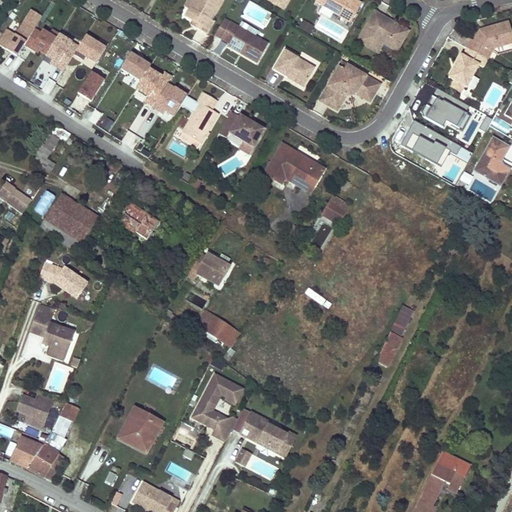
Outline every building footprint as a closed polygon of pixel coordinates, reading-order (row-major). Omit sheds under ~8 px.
[(198,24),(196,28),(206,34),(213,21),(211,19),(222,0),(193,0),(193,1),(195,2),(190,10),(188,8),(184,16),(192,21),(198,24)] [(188,8),(190,10),(195,2),(193,1),(191,0),(190,0),(186,7),(188,8)] [(288,0),(277,0),(275,4),(283,9),(288,0)] [(350,23),(361,4),(354,0),(315,0),(315,1),(322,5),(333,12),(334,12),(334,13),(350,23)] [(333,12),(322,5),(319,12),(329,18),(333,12)] [(15,35),(7,30),(0,40),(0,46),(16,56),(24,44),(33,29),(41,17),(31,10),(15,35)] [(389,20),(374,11),(358,38),(365,42),(371,41),(381,46),(382,44),(396,52),(408,31),(393,22),(391,24),(387,22),(389,20)] [(223,19),(214,35),(228,43),(227,46),(238,52),(239,51),(243,53),(242,54),(256,63),(267,44),(247,32),(238,27),(223,19)] [(309,34),(313,26),(303,20),(298,28),(309,34)] [(241,22),(238,27),(247,32),(250,27),(241,22)] [(487,59),(491,52),(493,49),(494,48),(495,48),(511,43),(511,36),(508,22),(479,30),(473,41),(470,39),(466,48),(487,59)] [(33,29),(24,44),(31,48),(32,46),(45,55),(55,39),(42,31),(40,33),(33,29)] [(105,49),(85,36),(74,54),(83,60),(85,57),(95,64),(105,49)] [(371,41),(365,42),(358,38),(356,41),(377,53),(381,46),(371,41)] [(491,52),(497,55),(511,50),(511,43),(495,48),(494,48),(493,49),(491,52)] [(483,68),(487,59),(466,48),(462,56),(460,55),(448,78),(453,81),(464,87),(466,88),(478,65),(483,68)] [(273,70),(287,78),(288,75),(304,84),(314,68),(284,50),(273,70)] [(138,59),(130,54),(120,69),(140,81),(150,66),(142,61),(140,64),(136,62),(138,59)] [(80,62),(73,76),(83,81),(90,67),(80,62)] [(379,84),(341,62),(319,101),(336,111),(345,96),(355,94),(369,102),(379,84)] [(104,80),(90,72),(77,94),(90,102),(104,80)] [(304,84),(288,75),(287,78),(303,87),(304,84)] [(453,81),(450,87),(460,93),(464,87),(453,81)] [(187,96),(167,84),(152,107),(159,111),(161,108),(174,116),(187,96)] [(484,102),(495,107),(504,89),(492,84),(484,102)] [(433,96),(432,96),(422,117),(460,136),(471,115),(463,111),(466,105),(436,90),(433,96)] [(216,101),(203,93),(197,102),(201,105),(184,134),(200,143),(217,114),(211,110),(216,101)] [(238,116),(231,112),(218,134),(226,138),(229,134),(243,142),(253,148),(264,129),(239,115),(238,116)] [(100,126),(108,131),(114,122),(106,117),(100,126)] [(471,117),(461,135),(469,139),(479,121),(471,117)] [(70,134),(56,125),(37,154),(38,155),(33,163),(50,174),(55,165),(46,159),(59,140),(64,143),(70,134)] [(135,148),(140,137),(127,131),(122,143),(135,148)] [(510,147),(493,137),(476,167),(481,170),(478,174),(494,183),(499,174),(506,178),(511,169),(503,165),(502,167),(500,166),(499,162),(500,160),(501,161),(510,147)] [(249,154),(253,148),(243,142),(239,148),(249,154)] [(281,184),(285,178),(288,172),(313,187),(324,170),(282,145),(265,174),(281,184)] [(288,172),(285,178),(310,193),(313,187),(288,172)] [(506,178),(499,174),(494,183),(500,187),(506,178)] [(6,184),(0,192),(0,198),(22,214),(31,201),(6,184)] [(61,194),(45,220),(83,243),(99,218),(61,194)] [(341,221),(346,214),(328,203),(324,211),(341,221)] [(147,240),(158,223),(129,204),(118,221),(147,240)] [(339,226),(341,221),(324,211),(321,215),(339,226)] [(83,243),(45,220),(40,227),(76,254),(83,243)] [(27,221),(22,228),(27,232),(32,224),(27,221)] [(294,235),(298,229),(293,226),(290,232),(294,235)] [(94,245),(85,259),(104,271),(111,260),(106,257),(108,255),(94,245)] [(218,285),(228,267),(208,256),(206,258),(200,255),(191,270),(197,274),(218,285)] [(44,263),(39,277),(53,282),(62,289),(63,287),(68,290),(67,292),(77,299),(88,284),(64,267),(62,270),(44,263)] [(110,302),(117,289),(109,284),(96,319),(110,324),(119,308),(110,302)] [(137,303),(117,289),(110,302),(119,308),(131,315),(137,303)] [(52,317),(38,311),(30,331),(45,337),(42,343),(51,346),(67,353),(75,333),(50,323),(52,317)] [(181,322),(171,314),(167,319),(178,327),(181,322)] [(215,318),(206,331),(224,343),(233,330),(215,318)] [(192,329),(181,322),(178,327),(189,334),(192,329)] [(112,329),(103,324),(100,330),(110,334),(112,329)] [(133,338),(144,344),(151,331),(140,324),(133,338)] [(376,361),(387,367),(401,337),(390,332),(381,352),(377,359),(376,361)] [(67,353),(51,346),(47,355),(64,361),(67,353)] [(56,361),(44,386),(60,393),(72,368),(56,361)] [(237,420),(233,417),(227,419),(226,418),(213,411),(221,395),(227,398),(226,400),(234,404),(235,405),(243,389),(215,374),(193,417),(215,429),(213,434),(226,442),(232,429),(237,420)] [(26,417),(23,424),(42,431),(54,401),(38,395),(36,400),(22,394),(15,412),(26,417)] [(66,403),(75,407),(78,401),(69,397),(66,403)] [(73,422),(79,409),(75,407),(66,403),(60,417),(73,422)] [(149,448),(161,424),(153,420),(154,417),(139,410),(138,409),(135,409),(134,410),(132,412),(118,438),(127,442),(130,438),(132,439),(132,440),(131,441),(131,442),(131,443),(132,443),(132,444),(132,445),(133,445),(134,446),(142,450),(143,451),(146,451),(147,449),(149,448)] [(237,420),(232,429),(258,443),(259,441),(278,451),(277,453),(286,458),(297,437),(288,432),(287,434),(285,433),(284,436),(279,433),(280,431),(274,428),(272,430),(266,427),(269,422),(243,409),(237,420)] [(64,421),(58,418),(55,426),(60,429),(64,421)] [(69,424),(64,421),(60,429),(57,436),(62,439),(69,424)] [(26,433),(37,436),(39,430),(28,426),(26,433)] [(55,426),(51,432),(57,436),(60,429),(55,426)] [(62,439),(57,436),(51,432),(42,446),(26,469),(44,478),(45,476),(58,455),(59,454),(58,453),(66,441),(62,439)] [(42,446),(20,437),(10,461),(26,469),(42,446)] [(244,468),(251,454),(241,448),(234,463),(244,468)] [(412,511),(429,511),(432,506),(444,482),(449,484),(450,485),(459,489),(470,466),(454,458),(450,467),(445,464),(449,455),(443,452),(442,452),(412,511)] [(45,476),(50,479),(63,459),(58,455),(45,476)] [(454,458),(449,455),(445,464),(450,467),(454,458)] [(172,462),(168,469),(184,478),(188,471),(172,462)] [(112,484),(117,475),(109,471),(105,481),(112,484)] [(172,511),(176,506),(168,502),(170,498),(142,483),(131,503),(148,511),(149,509),(154,511),(172,511)] [(448,489),(457,494),(459,489),(450,485),(448,489)] [(200,490),(193,503),(205,510),(213,496),(200,490)]
